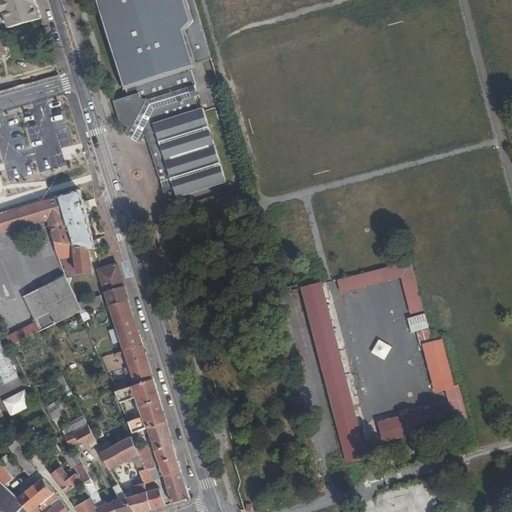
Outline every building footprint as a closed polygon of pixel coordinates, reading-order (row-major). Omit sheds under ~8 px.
[(43,18),(37,0),(0,0),(0,3),(2,11),(5,10),(10,27),(41,18),(43,18)] [(198,62),(212,58),(215,57),(196,0),(98,0),(127,96),(114,101),(122,127),(128,126),(131,127),(129,131),(131,133),(136,136),(141,138),(144,140),(147,135),(169,201),(230,181),(207,107),(203,108),(199,96),(201,95),(198,83),(200,83),(196,68),(194,69),(193,65),(197,64),(198,63),(198,62)] [(139,142),(141,138),(136,136),(131,133),(130,136),(139,142)] [(79,191),(59,197),(74,245),(73,258),(78,274),(92,272),(90,249),(95,249),(79,191)] [(74,245),(59,197),(0,213),(0,234),(48,221),(59,259),(73,258),(74,245)] [(97,269),(104,293),(127,286),(121,263),(97,269)] [(415,264),(340,279),(343,292),(404,280),(413,317),(428,313),(415,264)] [(24,296),(36,321),(41,331),(84,310),(79,300),(67,276),(24,296)] [(306,287),(347,450),(363,446),(364,446),(323,282),(306,287)] [(0,284),(0,305),(9,302),(0,284)] [(143,345),(130,300),(127,286),(104,293),(124,351),(143,345)] [(101,295),(79,300),(84,310),(104,306),(101,295)] [(429,316),(411,321),(415,335),(420,334),(432,330),(429,316)] [(41,331),(36,321),(8,336),(13,345),(41,331)] [(420,334),(423,348),(427,347),(436,344),(432,330),(420,334)] [(1,337),(0,337),(0,372),(6,385),(21,378),(1,337)] [(390,348),(377,341),(370,354),(383,361),(390,348)] [(436,344),(427,347),(438,393),(448,390),(456,388),(445,342),(436,344)] [(150,369),(143,345),(124,351),(117,353),(119,359),(125,357),(132,379),(123,382),(124,384),(114,388),(116,392),(116,393),(116,394),(123,411),(127,409),(126,408),(125,402),(136,398),(139,409),(141,408),(144,419),(152,426),(166,422),(160,401),(153,380),(150,369)] [(456,388),(448,390),(452,405),(453,405),(457,423),(470,420),(462,387),(456,388)] [(4,401),(12,417),(34,407),(27,391),(4,401)] [(452,405),(382,422),(386,440),(457,423),(453,405),(452,405)] [(0,407),(0,430),(10,425),(0,407)] [(89,416),(67,428),(70,434),(92,423),(89,416)] [(131,417),(137,432),(143,429),(139,419),(136,420),(134,416),(131,417)] [(144,419),(139,419),(143,429),(152,426),(144,419)] [(173,446),(166,422),(152,426),(155,453),(173,446)] [(97,440),(100,439),(92,423),(70,434),(69,435),(74,445),(82,440),(86,446),(94,442),(95,444),(98,443),(97,440)] [(61,435),(58,437),(47,444),(53,455),(64,448),(62,444),(66,442),(62,434),(61,435)] [(142,470),(144,470),(149,481),(158,479),(153,466),(150,468),(143,453),(140,447),(135,435),(117,444),(116,442),(113,443),(112,440),(103,444),(106,451),(105,451),(114,468),(132,459),(133,462),(139,459),(141,465),(140,465),(142,470)] [(15,441),(5,446),(17,466),(27,476),(35,471),(29,463),(27,461),(26,460),(18,446),(15,441)] [(158,465),(151,442),(140,447),(143,453),(150,468),(153,466),(158,465)] [(180,472),(173,446),(155,453),(159,464),(164,478),(180,472)] [(347,450),(349,459),(366,455),(363,446),(347,450)] [(71,453),(68,448),(65,450),(67,453),(70,459),(75,467),(78,465),(77,463),(76,463),(76,461),(76,458),(84,456),(84,455),(83,450),(71,453)] [(4,454),(0,457),(0,462),(13,478),(20,472),(4,454)] [(85,461),(87,454),(84,455),(84,456),(76,458),(76,461),(76,463),(77,463),(78,465),(75,467),(73,473),(79,471),(88,466),(87,463),(85,461)] [(79,471),(73,473),(68,476),(60,465),(53,471),(50,474),(64,492),(65,491),(72,487),(79,481),(79,471)] [(0,511),(15,511),(21,508),(13,497),(2,486),(11,479),(0,466),(0,511)] [(106,499),(88,466),(79,471),(79,481),(90,498),(96,508),(98,511),(122,511),(117,500),(111,502),(110,498),(106,499)] [(117,485),(124,498),(131,511),(140,511),(155,508),(169,503),(163,487),(151,490),(149,481),(146,482),(140,483),(141,487),(138,488),(140,494),(131,497),(116,471),(113,474),(118,484),(117,485)] [(188,499),(180,473),(180,472),(164,478),(172,504),(188,499)] [(69,511),(44,476),(38,481),(35,483),(25,491),(18,496),(19,497),(26,511),(69,511)] [(24,488),(25,491),(35,483),(33,481),(24,488)] [(76,507),(78,511),(98,511),(96,508),(90,498),(76,507)] [(131,511),(124,498),(117,500),(122,511),(131,511)]
